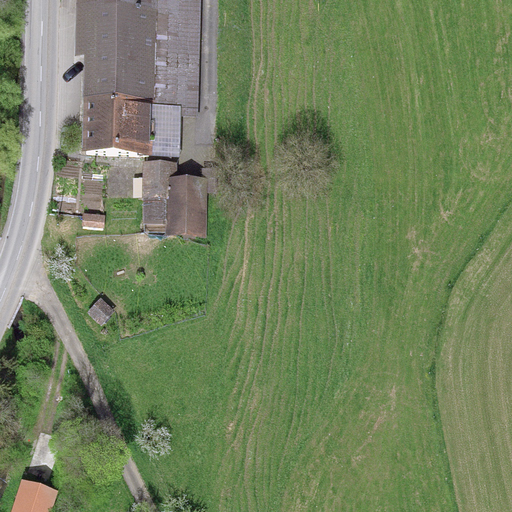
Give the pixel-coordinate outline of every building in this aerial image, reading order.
[(198,0),(79,0),(80,156),(152,156),(152,117),(198,117),(198,0)] [(176,168),(146,168),(146,217),(170,217),(170,237),(206,237),(207,187),(176,187),(176,168)] [(84,214),(83,227),(105,229),(106,216),(84,214)] [(114,316),(102,302),(86,317),(99,330),(114,316)] [(49,511),(53,500),(24,491),(17,511),(49,511)]
